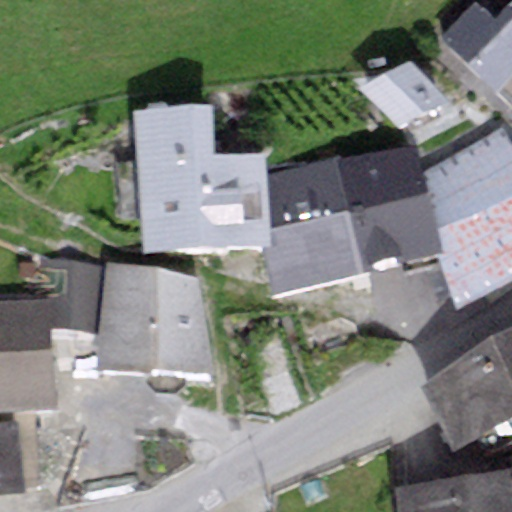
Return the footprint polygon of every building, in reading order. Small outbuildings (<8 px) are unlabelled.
[(474,2),(438,38),(497,96),(511,81),(511,2),(494,21),(474,2)] [(409,61),(358,88),(397,129),(448,101),(409,61)] [(210,105),(131,109),(139,255),(260,248),(269,247),(265,176),(264,155),(213,158),(210,105)] [(511,149),(498,129),(422,173),(439,255),(442,265),(451,298),(454,308),(511,278),(511,149)] [(413,147),(265,176),(269,247),(260,248),(270,298),(439,255),(422,173),(413,147)] [(46,298),(48,329),(96,331),(102,270),(35,263),(37,299),(46,298)] [(198,281),(105,264),(98,370),(213,375),(198,281)] [(451,298),(442,265),(426,270),(435,303),(451,298)] [(0,412),(34,411),(55,410),(48,329),(46,298),(37,299),(0,301),(0,412)] [(511,327),(491,336),(420,386),(450,452),(511,427),(511,327)] [(0,495),(23,492),(22,487),(38,487),(34,411),(0,412),(0,495)] [(511,511),(511,468),(392,487),(396,511),(511,511)]
